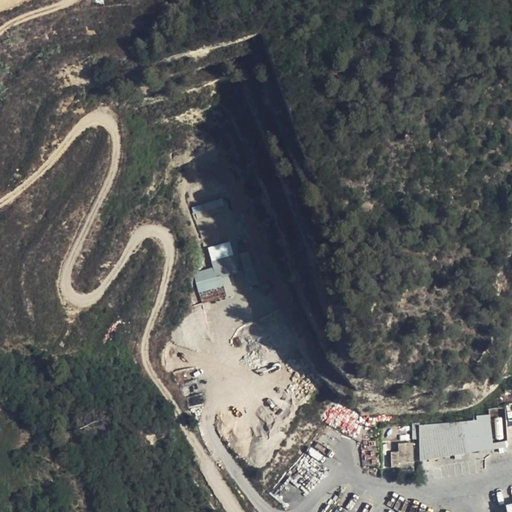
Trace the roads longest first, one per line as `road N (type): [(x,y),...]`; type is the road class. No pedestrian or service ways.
road 1 (unknown): [(241,511),(222,479),(216,436),(230,358),(246,323)]
road 2 (unknown): [(474,490),(430,497),(351,488),(319,511)]
